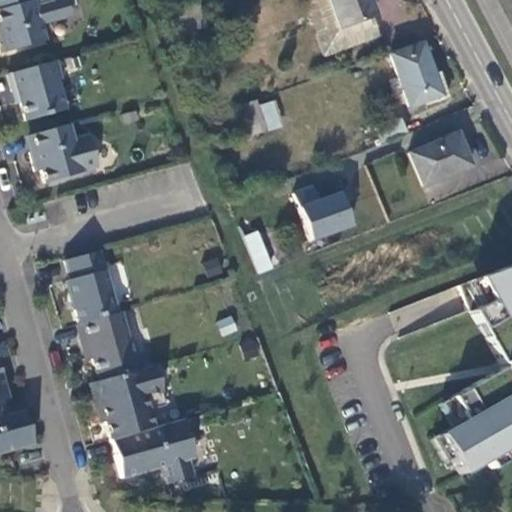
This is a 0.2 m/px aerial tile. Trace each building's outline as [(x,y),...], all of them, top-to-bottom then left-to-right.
[(0,0),(0,53),(0,54),(43,42),(31,0),(0,0)] [(327,0),(337,29),(373,17),(367,0),(327,0)] [(421,44),(388,56),(407,106),(439,96),(430,70),(421,44)] [(19,103),(24,121),(63,110),(55,81),(59,80),(54,61),(6,75),(11,92),(16,91),(19,103)] [(16,91),(11,92),(14,104),(19,103),(16,91)] [(260,118),(253,98),(239,103),(246,123),(260,118)] [(398,115),(373,124),(380,142),(405,132),(398,115)] [(68,125),(28,136),(33,152),(28,153),(35,175),(40,173),(44,186),(82,175),(81,172),(96,167),(86,135),(72,139),(68,125)] [(460,145),(455,132),(405,151),(420,187),(469,168),(460,145)] [(292,190),(308,242),(357,226),(345,188),(318,197),(314,183),(292,190)] [(253,232),(240,237),(255,273),(266,269),(253,232)] [(99,251),(64,261),(69,280),(66,281),(78,324),(116,314),(99,251)] [(203,261),(207,277),(222,272),(218,257),(203,261)] [(511,264),(475,279),(488,301),(469,312),(476,325),(486,319),(493,332),(483,338),(501,368),(449,398),(462,421),(436,436),(459,475),(511,443),(511,264)] [(78,324),(77,325),(81,341),(86,340),(91,359),(98,381),(140,369),(133,346),(130,347),(125,331),(129,330),(123,312),(116,314),(78,324)] [(231,315),(215,320),(221,336),(237,331),(231,315)] [(87,360),(91,359),(86,340),(81,341),(87,360)] [(98,381),(93,383),(109,440),(151,428),(146,411),(164,406),(152,366),(140,369),(98,381)] [(0,453),(31,444),(22,411),(5,416),(0,401),(7,399),(0,376),(0,375),(0,453)] [(151,428),(109,440),(120,479),(161,467),(166,484),(192,477),(187,460),(192,458),(181,420),(151,428)]
